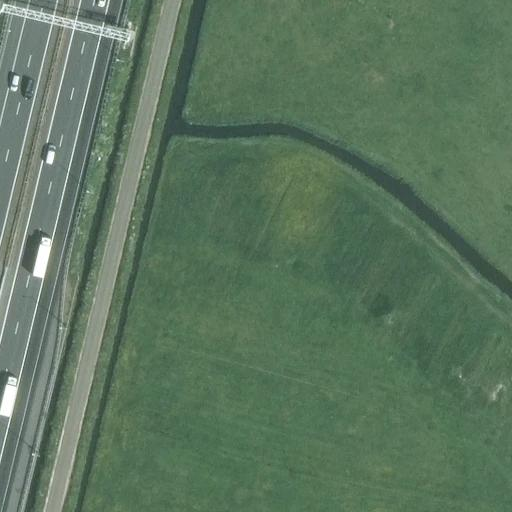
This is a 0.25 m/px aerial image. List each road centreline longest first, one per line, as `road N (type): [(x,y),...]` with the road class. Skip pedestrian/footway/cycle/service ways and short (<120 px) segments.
road 1 (unclassified): [(51,511),(174,0)]
road 2 (motorway): [(0,420),(99,0)]
road 3 (motorway): [(33,0),(0,142)]
